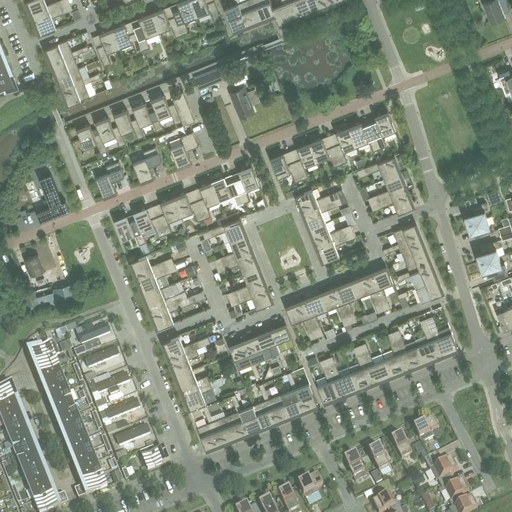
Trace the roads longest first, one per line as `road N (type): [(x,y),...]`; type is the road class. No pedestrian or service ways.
road 1 (residential): [(90,211),(402,86)]
road 2 (residential): [(481,351),(192,466)]
road 3 (residential): [(324,280),(293,203),(285,206),(247,222),(278,299)]
road 4 (residential): [(481,351),(437,204)]
road 5 (residential): [(142,341),(90,211)]
road 6 (residential): [(34,376),(18,385),(59,488),(68,491)]
road 7 (residential): [(192,466),(142,341)]
road 8 (residential): [(317,440),(439,391)]
road 9 (residential): [(68,491),(74,481),(34,376)]
road 10 (residential): [(192,466),(78,511)]
road 11 (residential): [(205,485),(317,440)]
